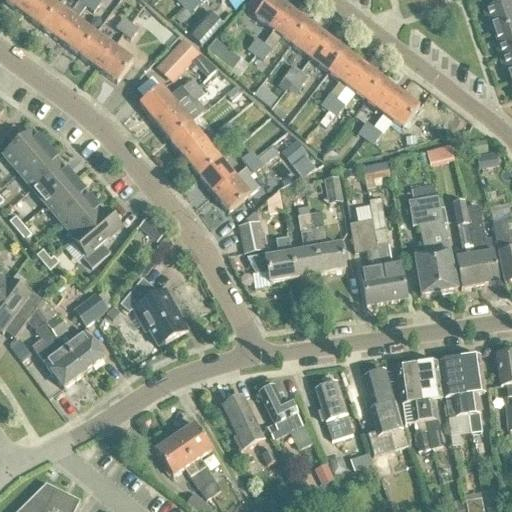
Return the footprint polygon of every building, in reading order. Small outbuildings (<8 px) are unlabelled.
[(37,0),(7,0),(3,7),(22,21),(37,0)] [(37,0),(22,21),(41,34),(57,12),(40,0),(37,0)] [(82,0),(77,7),(85,13),(93,2),(90,0),(82,0)] [(181,0),(177,5),(183,12),(192,3),(189,0),(181,0)] [(212,0),(221,8),(228,0),(195,0),(192,3),(183,12),(190,18),(208,0),(212,0)] [(253,23),(272,37),(289,15),(270,1),(253,23)] [(93,2),(85,13),(93,19),(101,8),(93,2)] [(511,5),(488,14),(496,38),(511,32),(511,5)] [(59,48),(76,26),(57,12),(41,34),(59,48)] [(201,50),(221,27),(207,15),(187,38),(201,50)] [(272,37),(291,51),(307,29),(289,15),(272,37)] [(122,40),(130,29),(123,24),(115,35),(122,40)] [(94,39),(76,26),(59,48),(78,62),(94,39)] [(138,35),(130,29),(122,40),(130,46),(138,35)] [(291,51),(309,65),(326,43),(307,29),(291,51)] [(511,32),(496,38),(504,62),(511,59),(511,32)] [(97,75),(113,53),(94,39),(78,62),(97,75)] [(326,43),(309,65),(327,79),(344,57),(326,43)] [(247,55),(254,61),(263,50),(255,44),(247,55)] [(183,46),(164,67),(179,81),(191,68),(199,60),(183,46)] [(254,61),(262,67),(270,56),(263,50),(254,61)] [(116,89),(132,67),(113,53),(97,75),(116,89)] [(228,57),(221,68),(231,76),(239,65),(228,57)] [(327,79),(346,93),(363,71),(344,57),(327,79)] [(199,60),(191,68),(207,84),(216,75),(199,60)] [(363,71),(346,93),(364,107),(381,85),(363,71)] [(291,88),(291,89),(299,78),(292,72),(284,83),(291,88)] [(291,89),(299,95),(307,84),(299,78),(291,89)] [(284,97),(291,88),(284,83),(277,92),(284,97)] [(364,107),(383,121),(399,99),(381,85),(364,107)] [(182,93),(181,94),(187,101),(198,93),(192,86),(182,93)] [(181,92),(168,103),(175,111),(187,101),(181,94),(182,93),(181,92)] [(235,92),(225,100),(231,107),(242,98),(235,92)] [(160,93),(139,110),(154,129),(175,111),(168,103),(160,93)] [(198,93),(187,101),(193,109),(196,107),(204,100),(198,93)] [(399,99),(383,121),(402,135),(418,113),(399,99)] [(320,111),(328,117),(336,106),(329,100),(320,111)] [(187,101),(175,111),(190,129),(204,117),(196,107),(193,109),(187,101)] [(328,117),(336,123),(344,112),(336,106),(328,117)] [(154,129),(168,147),(190,129),(175,111),(154,129)] [(357,139),(365,145),(373,134),(365,128),(357,139)] [(168,147),(183,165),(204,147),(190,129),(168,147)] [(217,137),(223,145),(233,136),(227,129),(217,137)] [(13,132),(6,142),(14,152),(24,144),(13,132)] [(365,145),(372,151),(381,140),(373,134),(365,145)] [(3,162),(17,179),(46,154),(32,137),(24,144),(14,152),(3,162)] [(416,148),(415,140),(405,142),(406,150),(416,148)] [(291,172),(306,160),(295,146),(280,159),(291,172)] [(484,146),(474,148),(476,160),(487,158),(484,146)] [(183,165),(198,182),(219,165),(204,147),(183,165)] [(240,166),(246,173),(268,155),(262,148),(240,166)] [(454,166),(449,151),(426,158),(430,173),(454,166)] [(246,173),(252,180),(277,160),(271,153),(268,155),(246,173)] [(17,179),(31,195),(60,171),(46,154),(17,179)] [(496,159),(476,163),(479,175),(498,171),(496,159)] [(198,182),(212,200),(234,183),(219,165),(198,182)] [(362,172),(364,186),(388,182),(385,168),(362,172)] [(31,195),(45,212),(74,187),(60,171),(31,195)] [(354,177),(342,179),(343,186),(355,184),(354,177)] [(212,200),(227,219),(249,201),(234,183),(212,200)] [(341,208),(336,184),(323,187),(328,210),(341,208)] [(45,212),(59,228),(88,204),(74,187),(45,212)] [(413,232),(420,231),(425,262),(414,264),(421,303),(456,297),(449,258),(450,258),(438,202),(437,202),(435,191),(411,195),(413,206),(409,207),(413,232)] [(71,245),(72,246),(105,218),(104,217),(101,220),(88,204),(59,228),(73,244),(71,245)] [(379,204),(368,206),(386,309),(406,305),(400,271),(391,273),(379,204)] [(371,226),(348,230),(354,260),(365,258),(369,277),(360,278),(366,312),(386,309),(368,206),(367,206),(371,226)] [(463,263),(455,265),(460,296),(479,292),(466,222),(463,207),(452,208),(462,259),(463,259),(463,263)] [(307,212),(297,214),(299,222),(308,220),(307,212)] [(105,218),(72,246),(86,262),(82,265),(91,275),(109,260),(101,251),(119,235),(105,218)] [(320,218),(308,220),(319,280),(344,276),(339,249),(326,251),(320,218)] [(291,258),(290,258),(294,284),(319,280),(308,220),(299,222),(297,222),(303,256),(291,258)] [(478,220),(466,222),(479,292),(498,289),(490,245),(483,246),(478,220)] [(9,227),(16,237),(23,231),(15,222),(9,227)] [(137,235),(147,242),(156,231),(146,223),(137,235)] [(511,225),(493,229),(504,288),(511,286),(511,225)] [(258,228),(238,232),(244,260),(264,256),(258,228)] [(23,231),(16,237),(24,246),(30,240),(23,231)] [(266,260),(246,264),(255,279),(267,277),(269,289),(294,284),(290,258),(291,258),(288,243),(275,246),(278,261),(267,263),(266,260)] [(36,261),(43,270),(50,265),(42,256),(36,261)] [(50,265),(43,270),(49,276),(58,268),(53,262),(50,265)] [(159,299),(141,284),(119,311),(128,318),(132,315),(145,338),(148,336),(157,353),(187,336),(165,296),(159,299)] [(28,325),(35,315),(42,306),(22,291),(17,297),(7,290),(0,298),(0,338),(2,340),(18,318),(28,325)] [(44,304),(50,295),(43,290),(37,299),(44,304)] [(95,300),(73,317),(85,333),(107,316),(95,300)] [(42,306),(35,315),(83,380),(104,364),(85,339),(72,348),(65,338),(67,336),(57,322),(55,322),(42,306)] [(118,319),(112,314),(106,320),(112,326),(118,319)] [(44,370),(63,395),(83,380),(35,315),(28,325),(36,336),(35,337),(53,363),(44,370)] [(511,358),(495,361),(500,392),(505,392),(507,404),(504,404),(506,437),(509,437),(510,449),(511,449),(511,358)] [(459,366),(467,422),(469,439),(480,438),(475,400),(483,398),(478,363),(459,366)] [(459,366),(439,368),(444,404),(452,403),(455,423),(467,422),(459,366)] [(435,369),(416,372),(423,428),(426,438),(430,455),(442,452),(435,426),(433,406),(440,405),(435,369)] [(396,374),(403,430),(423,428),(416,372),(396,374)] [(367,382),(364,383),(373,415),(382,413),(394,454),(407,450),(402,435),(401,435),(384,377),(376,379),(374,378),(368,379),(367,382)] [(335,390),(315,396),(321,417),(318,418),(320,427),(324,426),(331,447),(352,441),(335,390)] [(273,393),(258,400),(279,443),(302,432),(288,405),(285,407),(281,399),(277,401),(273,393)] [(241,402),(221,412),(236,442),(233,444),(240,458),(263,446),(241,402)] [(383,429),(370,432),(376,468),(390,466),(383,429)] [(182,438),(174,444),(213,501),(220,497),(207,477),(207,476),(199,465),(211,457),(209,454),(211,453),(206,446),(205,447),(194,430),(190,433),(188,432),(182,435),(182,438)] [(426,438),(413,441),(417,458),(430,455),(426,438)] [(174,444),(165,449),(163,448),(158,452),(157,455),(154,457),(165,473),(163,474),(168,481),(170,480),(172,483),(184,475),(198,496),(199,496),(206,507),(213,501),(174,444)] [(270,456),(261,460),(266,471),(275,467),(270,456)] [(350,466),(354,477),(372,470),(368,459),(350,466)] [(314,476),(322,491),(333,485),(326,470),(314,476)] [(76,511),(79,507),(45,490),(23,511),(76,511)] [(185,510),(186,511),(207,511),(193,500),(185,510)]
